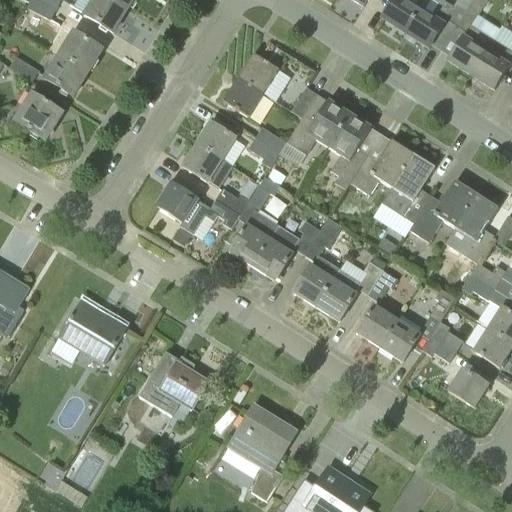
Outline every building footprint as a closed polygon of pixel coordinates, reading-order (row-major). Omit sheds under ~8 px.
[(51,23),(56,13),(32,0),(29,6),(26,11),(51,23)] [(56,13),(63,1),(61,0),(31,0),(32,0),(56,13)] [(113,33),(126,12),(106,0),(95,0),(86,16),(85,15),(84,16),(113,35),(113,33)] [(106,0),(126,12),(133,0),(106,0)] [(347,0),(363,10),(368,0),(347,0)] [(394,0),(381,21),(406,37),(421,12),(428,1),(425,0),(394,0)] [(456,30),(473,0),(458,0),(453,9),(438,0),(428,0),(428,1),(421,12),(406,37),(428,51),(445,23),(456,30)] [(485,0),(473,0),(456,30),(466,36),(464,39),(462,38),(447,63),(471,78),(493,42),(471,29),(488,2),(485,0)] [(102,53),(102,52),(71,33),(56,57),(86,76),(101,52),(102,53)] [(511,65),(511,53),(493,42),(471,78),(494,93),(511,65)] [(73,98),(74,97),(73,97),(86,76),(56,57),(42,79),(73,98)] [(264,97),(278,74),(279,73),(254,57),(238,81),(264,97)] [(31,85),(38,74),(15,59),(8,70),(31,85)] [(249,120),(264,97),(238,81),(223,104),(249,120)] [(304,119),(317,97),(306,91),(294,109),(284,103),(282,107),(291,113),(290,115),(302,122),(304,119)] [(44,105),(31,98),(15,124),(45,142),(61,115),(48,108),(49,107),(45,105),(44,105)] [(328,151),(349,118),(328,105),(329,103),(328,103),(314,125),(304,119),(302,122),(286,145),(286,146),(306,158),(316,143),(328,151)] [(369,131),(349,118),(328,151),(340,159),(330,174),(339,179),(335,186),(346,193),(350,186),(368,158),(357,152),(371,131),(370,130),(369,131)] [(232,170),(223,163),(237,142),(210,125),(196,147),(232,170)] [(279,157),(286,146),(286,145),(262,130),(255,141),(279,157)] [(270,171),(279,157),(255,141),(248,152),(264,162),(261,165),(270,171)] [(392,191),(413,158),(392,145),(393,144),(391,143),(378,164),(368,158),(350,186),(369,199),(379,183),(392,191)] [(218,192),(232,170),(196,147),(182,169),(218,192)] [(433,171),(413,158),(392,191),(403,198),(390,221),(409,233),(431,198),(421,192),(435,171),(434,170),(433,171)] [(280,188),(286,178),(274,170),(268,181),(280,188)] [(273,199),(279,189),(264,180),(249,204),(249,205),(259,212),(269,196),(273,199)] [(445,247),(476,198),(455,185),(456,184),(455,183),(442,204),(431,198),(409,233),(429,245),(443,223),(455,231),(445,246),(445,247)] [(213,224),(217,218),(208,213),(210,211),(171,186),(157,209),(183,226),(180,230),(192,237),(204,219),(213,224)] [(238,201),(222,191),(215,202),(240,219),(249,205),(249,204),(240,198),(238,201)] [(497,211),(476,198),(445,247),(472,263),(464,275),(461,274),(454,284),(462,290),(469,278),(478,266),(493,242),(494,239),(484,233),(498,211),(497,210),(497,211)] [(232,233),(240,219),(215,202),(210,211),(208,213),(217,218),(224,223),(222,227),(232,233)] [(503,249),(511,235),(511,221),(508,219),(494,239),(493,242),(503,249)] [(253,269),(274,235),(250,220),(247,226),(229,255),(253,269)] [(328,252),(342,229),(327,221),(320,233),(304,258),(314,265),(324,249),(328,252)] [(304,258),(320,233),(305,224),(299,233),(303,236),(295,248),(274,235),(253,269),(275,284),(293,256),(291,254),(293,252),(304,258)] [(183,250),(191,238),(180,230),(172,242),(183,250)] [(367,298),(382,273),(369,264),(363,274),(367,276),(360,285),(340,272),(316,310),(339,325),(357,296),(355,295),(357,292),(367,298)] [(492,275),(478,266),(469,278),(495,293),(502,282),(511,287),(511,272),(508,270),(506,274),(496,269),(492,275)] [(334,281),(311,267),(292,295),(316,310),(340,272),(334,281)] [(392,292),(397,283),(382,273),(367,298),(379,305),(388,290),(392,292)] [(0,335),(7,340),(24,312),(18,309),(30,291),(4,275),(0,281),(0,335)] [(488,304),(495,293),(469,278),(462,290),(488,304)] [(439,326),(440,325),(456,300),(441,291),(434,301),(438,304),(428,319),(439,326)] [(104,323),(78,307),(58,341),(103,368),(126,330),(107,319),(104,323)] [(397,322),(375,307),(356,335),(379,350),(402,315),(402,314),(397,322)] [(511,347),(511,316),(501,309),(486,332),(511,347)] [(402,365),(421,336),(403,326),(407,318),(402,315),(379,350),(402,365)] [(457,354),(463,344),(448,334),(450,331),(440,325),(439,326),(432,338),(457,354)] [(499,370),(511,349),(511,347),(486,332),(473,353),(499,370)] [(449,366),(457,354),(432,338),(422,353),(431,360),(434,356),(449,366)] [(179,363),(166,355),(139,400),(172,420),(179,407),(190,413),(207,385),(191,375),(195,368),(181,359),(179,363)] [(0,378),(7,383),(17,368),(6,361),(0,371),(0,378)] [(474,410),(488,388),(462,372),(448,394),(474,410)] [(296,434),(254,409),(255,408),(254,408),(227,450),(271,478),(274,475),(281,479),(288,467),(280,463),(297,434),(296,433),(296,434)] [(53,493),(62,478),(52,471),(43,487),(53,493)] [(367,498),(342,483),(343,481),(328,471),(303,510),(305,511),(359,511),(369,497),(368,497),(367,498)]
